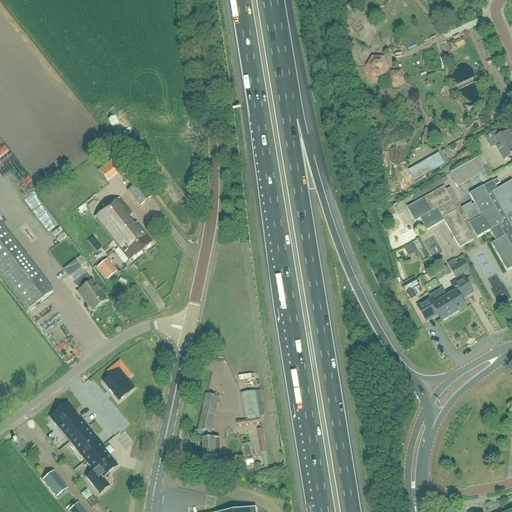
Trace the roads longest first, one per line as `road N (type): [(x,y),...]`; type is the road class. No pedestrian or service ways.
road 1 (motorway): [(241,0),(324,511)]
road 2 (motorway): [(350,511),(286,117)]
road 3 (tertiary): [(190,327),(213,170),(191,0)]
road 4 (motorway): [(437,407),(362,302),(286,117)]
road 5 (unclassified): [(0,430),(118,339),(156,325),(190,327)]
road 6 (tertiary): [(152,511),(190,327)]
